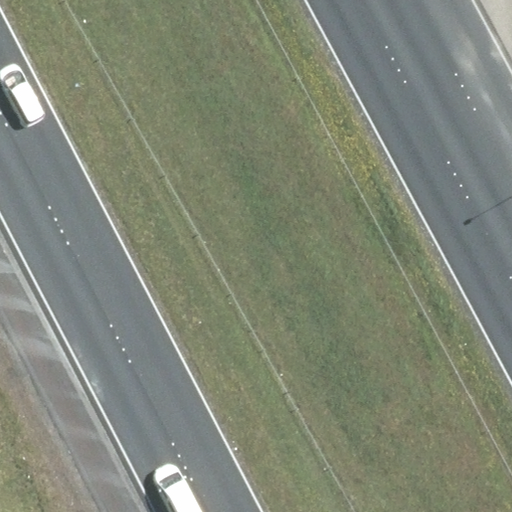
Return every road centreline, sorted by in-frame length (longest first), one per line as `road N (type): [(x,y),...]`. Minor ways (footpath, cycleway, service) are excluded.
road 1 (motorway): [(214,511),(0,100)]
road 2 (motorway): [(355,0),(511,291)]
